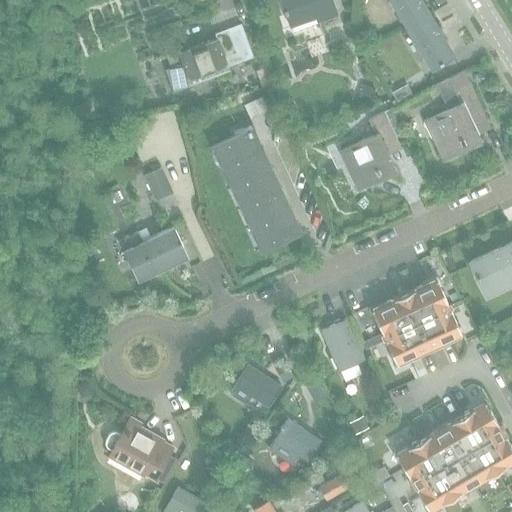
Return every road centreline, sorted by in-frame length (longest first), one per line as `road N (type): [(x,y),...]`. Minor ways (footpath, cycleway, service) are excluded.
road 1 (residential): [(178,348),(511,186)]
road 2 (residential): [(178,348),(169,379),(138,389),(114,368),(113,346),(125,329)]
